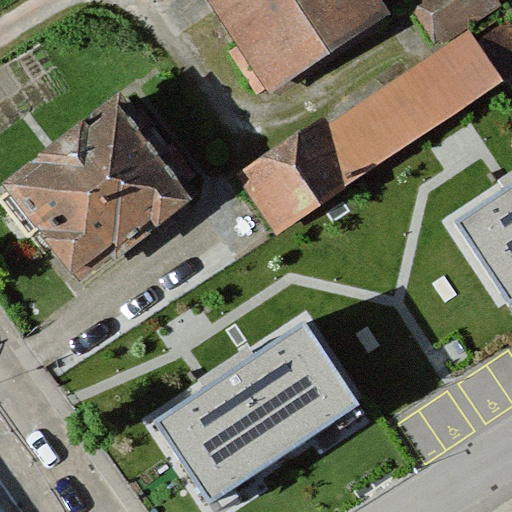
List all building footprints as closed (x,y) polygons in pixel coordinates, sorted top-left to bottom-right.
[(381,28),(362,0),(206,0),(272,99),(381,28)] [(486,0),(421,0),(412,6),(437,44),(491,7),(486,0)] [(491,82),(461,38),(322,132),(312,118),(231,173),(271,231),(491,82)] [(120,112),(1,201),(76,301),(193,213),(181,196),(196,185),(171,151),(157,161),(120,112)] [(511,164),(498,174),(468,193),(476,205),(438,230),(510,340),(511,339),(511,164)] [(271,345),(265,335),(201,376),(174,394),(182,406),(144,430),(197,511),(261,511),(274,504),(263,487),(325,447),(335,462),(386,429),(313,318),(271,345)]
